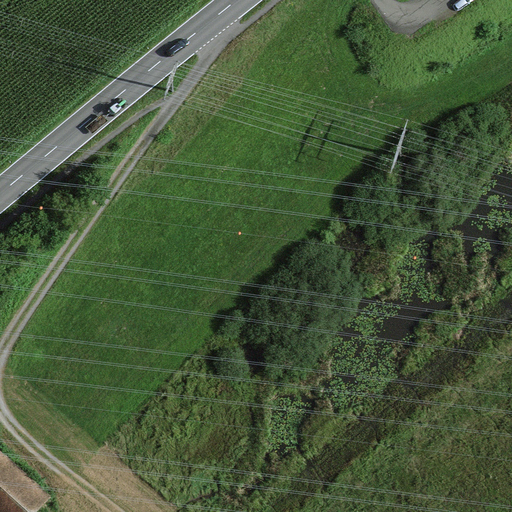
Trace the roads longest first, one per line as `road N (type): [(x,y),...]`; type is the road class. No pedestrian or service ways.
road 1 (track): [(219,15),(214,46),(0,359)]
road 2 (secondary): [(0,197),(240,0)]
road 3 (track): [(115,511),(21,435),(0,406)]
